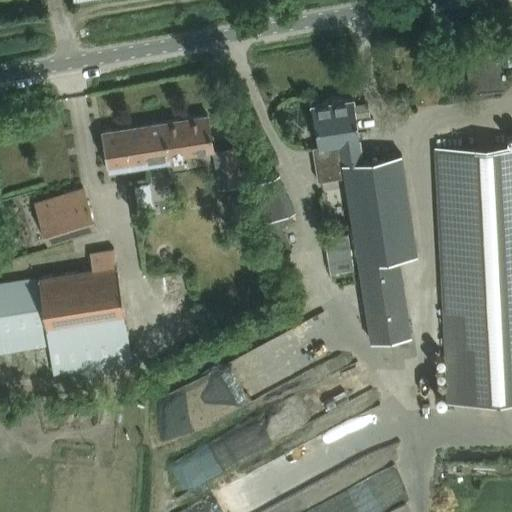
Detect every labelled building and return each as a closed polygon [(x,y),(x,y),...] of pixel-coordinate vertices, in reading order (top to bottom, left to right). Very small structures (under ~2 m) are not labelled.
[(404,173),(400,153),(361,160),(352,99),(310,105),(316,145),(310,146),(315,180),(345,175),(370,339),(412,332),(399,255),(417,252),(404,173)] [(212,149),(207,114),(100,130),(106,165),(212,149)] [(511,144),(439,146),(441,196),(443,247),(450,401),(511,398),(511,144)] [(221,189),(240,186),(240,185),(242,184),(236,145),(215,148),(221,189)] [(295,239),(285,213),(294,210),(278,175),(255,185),(282,244),(295,239)] [(94,228),(88,207),(82,188),(36,202),(48,241),(94,228)] [(0,350),(49,342),(54,372),(132,360),(115,248),(93,251),(95,266),(0,280),(0,350)] [(307,312),(191,362),(197,377),(181,384),(194,416),(222,404),(219,398),(257,381),(245,353),(303,328),(303,327),(312,324),(307,312)] [(355,348),(362,365),(379,358),(373,341),(355,348)] [(388,418),(406,409),(392,384),(375,393),(388,418)] [(172,449),(185,473),(281,420),(267,396),(172,449)]
